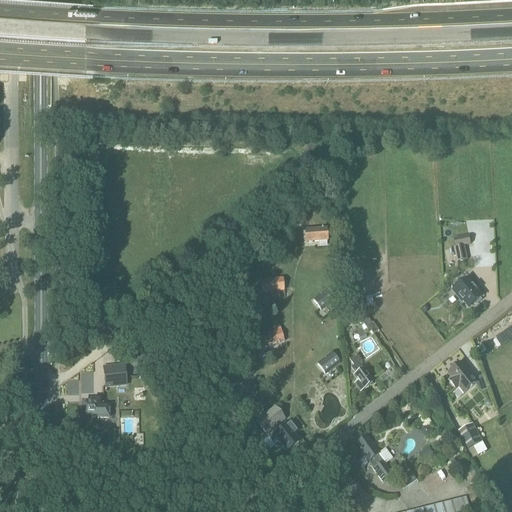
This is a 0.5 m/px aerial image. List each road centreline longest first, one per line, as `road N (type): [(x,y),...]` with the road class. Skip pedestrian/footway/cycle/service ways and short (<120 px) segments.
road 1 (motorway): [(511,25),(322,33),(0,21)]
road 2 (motorway): [(0,53),(319,64),(511,58)]
road 3 (primary): [(41,511),(39,0)]
road 4 (track): [(261,493),(234,246),(57,383)]
road 5 (unclassified): [(237,511),(511,297)]
road 6 (unknown): [(317,448),(365,509),(453,488)]
